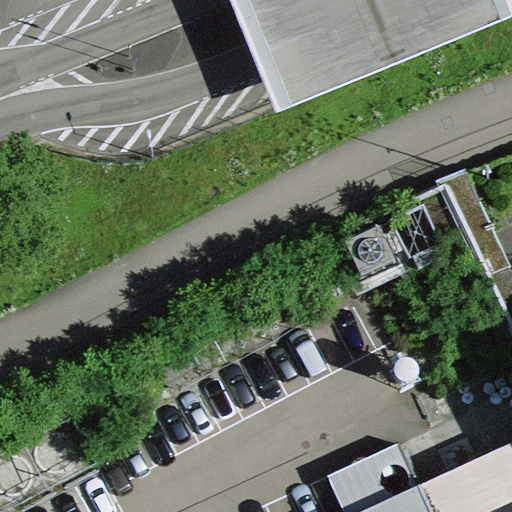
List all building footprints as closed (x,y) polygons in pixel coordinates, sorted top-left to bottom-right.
[(511,0),(231,0),(259,70),(281,122),(511,23),(511,0)] [(436,184),(481,281),(510,267),(466,172),(436,184)] [(399,265),(381,226),(342,244),(360,283),(399,265)] [(327,301),(334,300),(336,294),(333,289),(326,289),(323,295),(327,301)] [(511,511),(511,451),(377,511),(511,511)]
